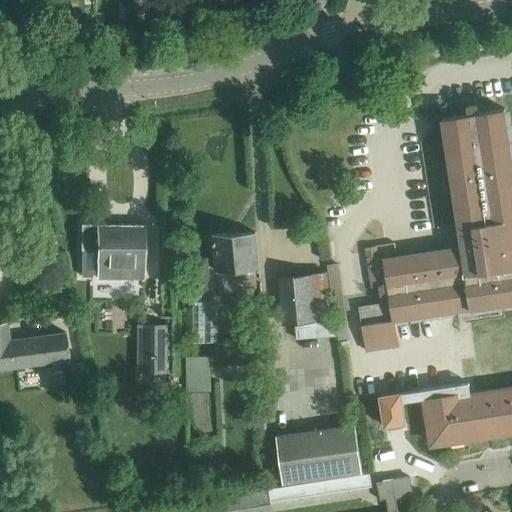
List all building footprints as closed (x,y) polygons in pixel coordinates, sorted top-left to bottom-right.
[(511,302),(511,155),(505,109),(479,112),(478,105),(467,107),(468,114),(442,118),(462,247),(378,259),(376,246),(366,248),(372,287),(380,286),(383,303),(360,306),(366,351),(399,346),(396,320),(502,304),(511,302)] [(97,225),(81,224),(81,276),(92,276),(92,275),(96,275),(96,278),(143,278),(144,225),(97,225)] [(257,232),(236,234),(239,271),(261,269),(257,232)] [(239,271),(236,234),(214,236),(218,274),(239,271)] [(339,262),(327,264),(336,322),(348,321),(339,262)] [(286,323),(295,322),(296,338),(336,335),(334,319),(318,320),(313,272),(281,275),(286,323)] [(6,321),(0,321),(0,368),(12,367),(69,359),(66,332),(9,340),(6,321)] [(186,356),(187,392),(211,391),(210,369),(210,355),(186,356)] [(83,360),(66,364),(72,385),(88,380),(83,360)] [(385,426),(408,423),(405,401),(424,398),(429,434),(426,438),(432,443),(432,444),(433,445),(434,444),(440,449),(443,444),(479,439),(480,441),(491,439),(491,437),(511,433),(511,385),(471,392),(469,382),(381,395),(385,426)] [(276,435),(283,483),(363,472),(356,424),(348,425),(276,435)] [(370,474),(269,488),(269,489),(271,501),(372,486),(370,474)] [(384,481),(377,482),(380,497),(380,500),(386,499),(396,498),(413,495),(410,477),(393,479),(384,481)] [(159,506),(160,511),(220,511),(271,504),(271,501),(269,489),(159,506)]
